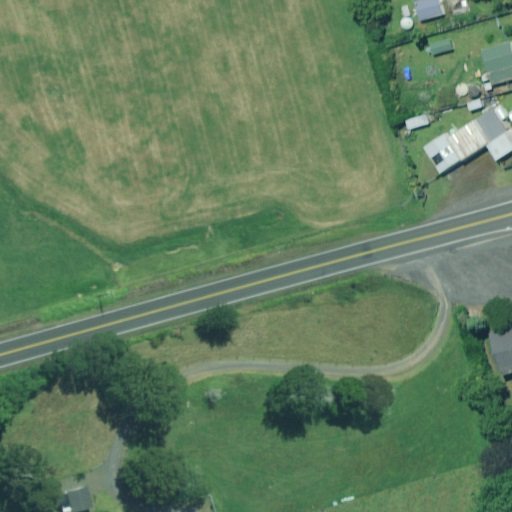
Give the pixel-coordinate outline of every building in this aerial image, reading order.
[(447,15),(442,0),(425,0),(419,2),(424,21),(447,15)] [(452,38),(433,44),(427,46),(430,54),(435,52),(437,57),(456,51),(452,38)] [(511,80),(511,41),(486,49),(495,85),(511,80)] [(475,113),(472,115),(427,145),(445,173),(466,160),(467,161),(491,145),(501,160),(511,153),(511,111),(509,113),(504,105),(500,107),(494,97),(491,99),(485,103),(481,96),(469,104),(475,113)] [(428,124),(426,117),(410,121),(413,129),(428,124)] [(511,333),(500,336),(511,376),(511,333)] [(62,511),(75,511),(89,508),(83,488),(65,493),(68,504),(61,506),(62,511)]
